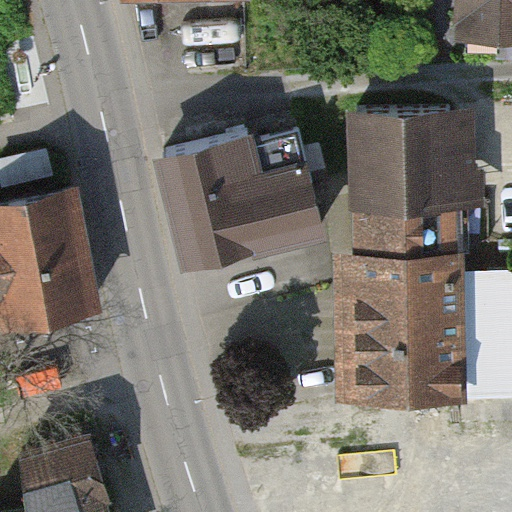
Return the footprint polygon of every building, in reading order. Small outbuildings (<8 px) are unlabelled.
[(511,0),(463,0),(463,31),(511,30),(511,0)] [(488,101),(357,103),(361,243),(338,241),(341,398),(511,393),(511,260),(474,261),(474,199),(492,200),(488,101)] [(254,120),(167,145),(198,256),(326,221),(305,146),(264,157),(254,120)] [(0,318),(114,298),(89,178),(0,194),(0,318)] [(37,502),(0,509),(0,511),(120,511),(102,417),(23,432),(37,502)]
